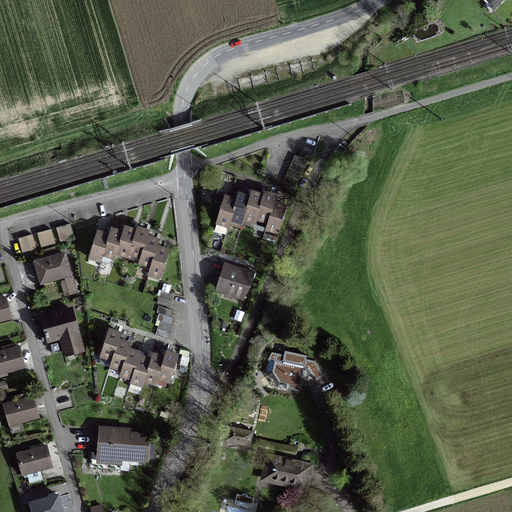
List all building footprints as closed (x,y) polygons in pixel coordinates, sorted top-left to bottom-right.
[(481,0),(493,11),(503,0),(481,0)] [(284,178),(282,181),(294,187),(306,162),(310,164),(313,157),(301,152),(299,155),(298,158),(294,156),(293,159),(290,165),(287,171),(284,178)] [(264,191),(263,195),(260,195),(251,192),(250,196),(248,195),(239,193),(236,201),(234,201),(224,198),(216,223),(229,227),(231,220),(242,224),(244,218),(255,222),(267,226),(265,231),(277,235),(286,206),(276,203),(273,202),(275,199),(276,194),(264,191)] [(74,238),(69,222),(66,223),(59,225),(56,226),(61,241),(74,238)] [(137,226),(136,229),(134,229),(124,226),(124,227),(121,226),(113,223),(109,234),(106,233),(97,231),(89,257),(109,264),(116,257),(118,253),(128,257),(129,259),(151,267),(149,273),(162,277),(170,249),(166,248),(158,246),(160,240),(157,239),(148,236),(149,230),(147,230),(137,226)] [(51,228),(47,229),(40,231),(37,231),(41,247),(56,243),(51,228)] [(32,233),(28,234),(22,236),(18,237),(23,253),(37,248),(32,233)] [(65,254),(35,262),(41,282),(71,274),(65,254)] [(255,274),(226,265),(218,290),(247,299),(255,274)] [(77,291),(73,278),(61,282),(65,295),(77,291)] [(173,293),(161,290),(157,303),(169,307),(170,303),(172,299),(172,297),(173,293)] [(6,293),(0,294),(0,319),(13,316),(6,293)] [(157,320),(159,321),(155,334),(168,338),(169,335),(171,328),(173,324),(170,324),(171,321),(172,317),(169,316),(170,312),(171,309),(158,305),(156,312),(159,313),(157,320)] [(72,308),(41,317),(47,341),(59,337),(64,355),(83,350),(72,308)] [(120,375),(132,379),(131,382),(144,386),(145,381),(157,384),(158,378),(170,382),(179,355),(176,354),(166,351),(164,357),(162,356),(152,353),(151,359),(148,358),(140,355),(141,353),(139,352),(130,349),(131,343),(130,343),(120,340),(122,333),(120,333),(109,329),(100,355),(112,359),(110,366),(122,370),(120,375)] [(20,342),(0,347),(0,376),(8,374),(7,370),(26,365),(20,342)] [(282,359),(271,357),(268,376),(279,390),(297,394),(303,374),(308,372),(315,384),(321,379),(313,364),(303,363),(305,358),(282,353),(282,359)] [(6,379),(0,380),(0,390),(8,388),(6,379)] [(34,392),(2,401),(9,425),(9,424),(12,432),(24,429),(21,421),(40,416),(34,392)] [(131,426),(98,424),(96,462),(121,464),(120,469),(129,470),(130,459),(148,460),(148,456),(154,457),(155,439),(149,439),(150,430),(131,429),(131,426)] [(251,432),(228,428),(226,441),(248,445),(251,432)] [(47,442),(15,450),(22,474),(24,473),(25,476),(28,475),(29,482),(43,478),(41,469),(53,465),(47,442)] [(314,464),(269,456),(264,481),(309,489),(314,464)] [(64,511),(59,490),(28,498),(32,511),(64,511)] [(247,496),(242,495),(242,496),(236,495),(235,501),(252,505),(253,499),(246,497),(247,496)] [(103,511),(101,503),(90,506),(91,511),(103,511)]
